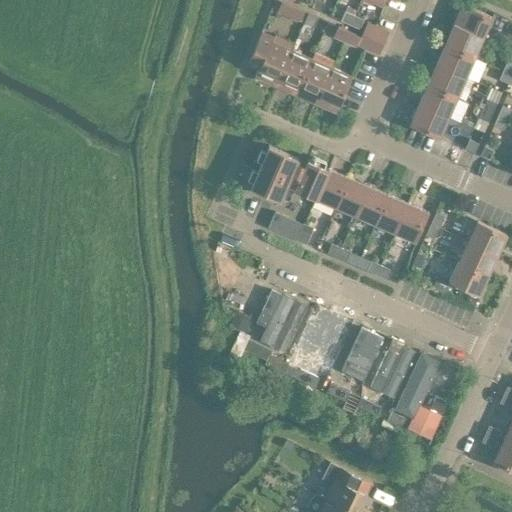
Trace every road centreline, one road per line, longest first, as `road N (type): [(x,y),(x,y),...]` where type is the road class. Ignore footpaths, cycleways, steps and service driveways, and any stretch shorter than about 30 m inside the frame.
road 1 (track): [(195,0),(151,162),(164,355),(147,511)]
road 2 (residential): [(511,202),(364,139),(419,0)]
road 3 (residential): [(490,354),(249,243),(240,222)]
road 4 (residential): [(427,511),(490,354)]
